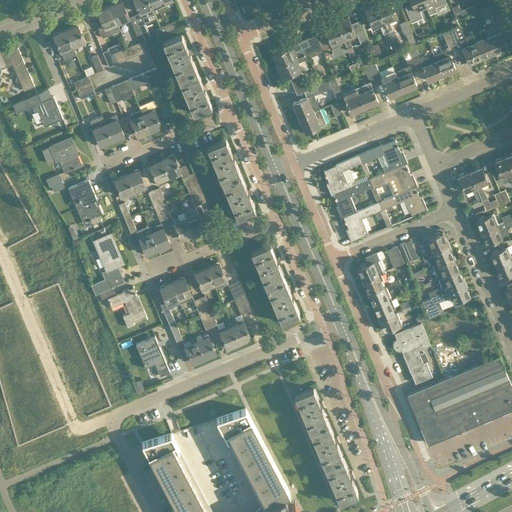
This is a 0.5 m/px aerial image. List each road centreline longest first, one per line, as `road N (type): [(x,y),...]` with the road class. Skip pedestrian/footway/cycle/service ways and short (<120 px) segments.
road 1 (residential): [(323,327),(115,422)]
road 2 (residential): [(0,258),(78,426),(115,422)]
road 3 (unclassified): [(386,437),(395,403),(335,260)]
road 4 (secondary): [(276,171),(205,0)]
road 5 (secondary): [(339,320),(276,171)]
road 6 (unclassified): [(511,351),(450,210)]
road 7 (residential): [(145,276),(280,218)]
road 8 (residential): [(102,170),(237,112)]
road 9 (unclassified): [(294,164),(240,32)]
road 10 (secondary): [(386,437),(339,320)]
road 11 (unclassified): [(450,210),(335,260)]
road 12 (residential): [(294,164),(409,115)]
road 13 (residential): [(185,0),(237,112)]
